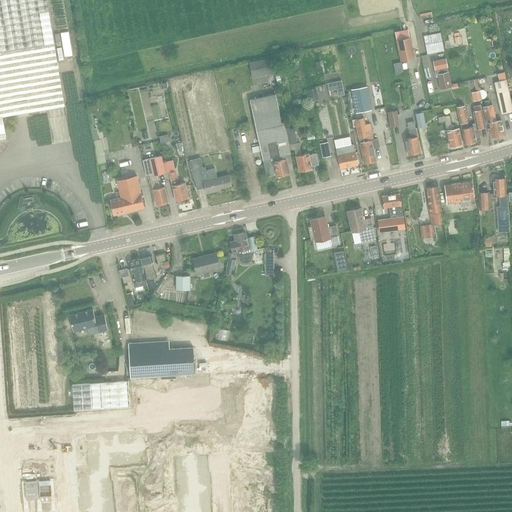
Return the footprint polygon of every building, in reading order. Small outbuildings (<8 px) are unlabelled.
[(0,0),(0,137),(6,137),(2,116),(7,116),(17,114),(47,109),(39,65),(57,62),(55,50),(46,0),(0,0)] [(422,33),(424,53),(419,53),(421,69),(432,67),(430,52),(435,51),(433,41),(434,41),(433,32),(422,33)] [(396,40),(400,61),(414,58),(410,37),(402,39),(396,40)] [(252,79),(273,74),(270,57),(248,62),(252,79)] [(444,58),(432,60),(436,75),(437,75),(448,72),(444,58)] [(448,72),(437,75),(440,89),(451,87),(448,72)] [(504,72),(497,74),(499,81),(506,80),(505,74),(504,72)] [(511,111),(511,106),(510,99),(506,80),(499,81),(494,82),(501,114),(511,111)] [(356,113),(371,110),(367,86),(351,90),(356,113)] [(318,99),(316,88),(308,89),(310,101),(318,99)] [(481,100),(479,90),(471,92),(473,102),(481,100)] [(291,154),(290,150),(285,128),(284,122),(281,122),(275,94),(250,100),(260,145),(261,151),(265,171),(275,168),(277,177),(289,174),(284,155),(291,154)] [(464,105),(457,107),(458,116),(459,118),(464,144),(476,141),(475,138),(480,137),(478,129),(485,127),(482,110),(481,104),(473,106),(474,111),(473,111),(475,123),(472,124),(473,126),(467,127),(466,122),(468,122),(464,105)] [(491,132),(493,138),(504,135),(501,120),(496,121),(492,105),(490,105),(485,106),(483,107),(487,123),(489,123),(490,128),(488,129),(489,133),(491,132)] [(388,112),(390,127),(399,125),(396,110),(388,112)] [(418,127),(425,126),(423,112),(416,114),(418,127)] [(449,147),(461,144),(458,128),(454,129),(453,125),(451,125),(449,115),(438,117),(439,122),(444,121),(449,147)] [(363,116),(351,119),(353,127),(356,126),(364,163),(376,161),(373,149),(379,148),(377,139),(373,140),(369,124),(365,125),(363,116)] [(408,155),(420,152),(414,121),(407,122),(410,138),(405,139),(408,155)] [(294,131),(291,132),(290,126),(285,128),(290,150),(294,149),(299,171),(312,168),(311,165),(317,164),(316,155),(309,157),(308,153),(301,155),(299,142),(297,142),(294,131)] [(167,134),(159,136),(160,142),(169,140),(167,134)] [(349,136),(334,140),(340,168),(358,165),(353,144),(351,144),(349,136)] [(100,139),(93,140),(95,152),(103,150),(100,139)] [(180,140),(173,141),(176,150),(182,148),(180,140)] [(323,157),(330,156),(328,142),(320,144),(323,157)] [(165,173),(163,163),(161,156),(143,160),(146,173),(146,175),(149,174),(156,205),(168,202),(164,186),(159,188),(156,175),(165,173)] [(217,177),(214,168),(206,170),(205,167),(202,168),(200,158),(190,160),(197,189),(205,188),(206,193),(215,191),(214,190),(231,186),(228,175),(217,177)] [(163,163),(165,173),(169,173),(176,201),(188,198),(185,182),(177,184),(176,179),(177,179),(173,160),(163,163)] [(117,198),(110,200),(114,215),(144,208),(137,176),(117,180),(117,182),(120,191),(115,192),(117,198)] [(505,178),(493,179),(494,196),(499,195),(500,205),(500,206),(496,207),(497,224),(509,223),(507,194),(506,194),(505,178)] [(447,203),(475,200),(472,181),(444,185),(447,203)] [(433,212),(434,224),(443,223),(438,186),(426,188),(430,213),(433,212)] [(61,193),(64,197),(71,192),(69,188),(61,193)] [(479,193),(480,209),(490,208),(489,192),(479,193)] [(390,219),(380,220),(381,231),(404,228),(399,193),(381,196),(383,207),(388,206),(390,219)] [(363,219),(361,208),(347,211),(352,232),(358,231),(361,243),(376,240),(371,218),(363,219)] [(325,216),(310,220),(312,226),(309,227),(311,239),(314,238),(315,242),(329,238),(331,246),(340,244),(336,225),(327,227),(325,216)] [(420,226),(422,237),(434,236),(432,224),(420,226)] [(245,232),(234,235),(235,241),(229,242),(232,253),(237,252),(239,259),(240,261),(242,263),(245,263),(247,263),(250,261),(251,259),(251,256),(250,251),(257,250),(254,236),(247,238),(245,232)] [(209,271),(219,269),(216,253),(192,259),(196,275),(202,273),(204,278),(210,276),(209,271)] [(232,274),(235,259),(233,259),(234,254),(228,253),(227,258),(228,258),(225,273),(232,274)] [(157,277),(155,272),(152,256),(140,259),(145,279),(146,279),(157,277)] [(140,259),(129,261),(135,287),(136,287),(147,284),(146,279),(145,279),(140,259)] [(273,264),(264,264),(264,275),(273,274),(273,264)] [(127,268),(119,270),(121,277),(128,275),(127,268)] [(190,290),(190,276),(176,276),(176,290),(190,290)] [(93,309),(69,315),(73,331),(96,325),(98,332),(108,329),(105,317),(95,320),(93,309)] [(227,325),(216,325),(216,337),(227,338),(227,325)] [(194,374),(192,347),(168,349),(167,342),(128,344),(130,377),(194,374)] [(116,381),(72,384),(74,409),(130,406),(128,380),(116,381)] [(148,437),(146,437),(146,442),(156,441),(155,431),(147,432),(148,437)] [(90,474),(80,474),(82,503),(80,503),(81,510),(80,511),(113,511),(112,501),(110,482),(108,482),(107,465),(125,464),(125,463),(144,462),(143,449),(142,432),(123,433),(123,432),(116,432),(103,433),(103,434),(87,436),(90,474)] [(205,443),(195,444),(196,454),(201,454),(200,452),(205,451),(205,443)] [(209,511),(209,495),(210,495),(209,489),(209,476),(207,476),(206,457),(176,459),(177,478),(178,497),(179,511),(209,511)]
